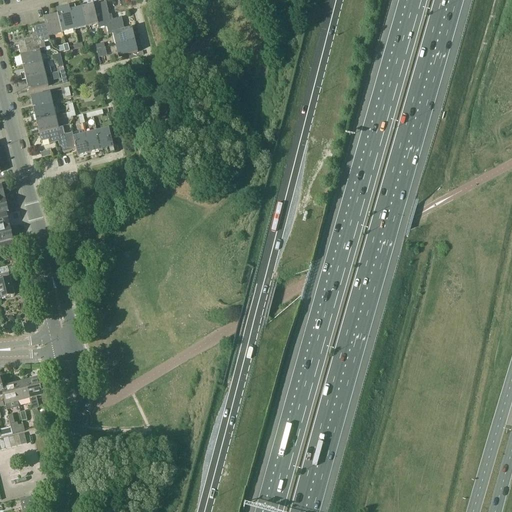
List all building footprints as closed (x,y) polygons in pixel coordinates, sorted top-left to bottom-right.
[(106,2),(93,5),(98,24),(99,29),(106,27),(108,35),(113,34),(113,33),(125,30),(122,17),(113,20),(112,17),(110,18),(106,2)] [(86,27),(98,24),(93,5),(81,8),(86,27)] [(74,30),(69,11),(70,11),(69,7),(56,10),(57,14),(58,14),(63,33),(74,30)] [(81,8),(70,11),(69,11),(74,30),(86,27),(81,8)] [(48,36),(63,33),(58,14),(57,14),(43,17),(45,22),(45,25),(48,36)] [(50,41),(48,36),(45,25),(33,28),(35,37),(33,37),(33,39),(17,43),(20,55),(27,54),(39,51),(39,52),(44,51),(44,52),(50,51),(49,47),(45,48),(44,43),(50,41)] [(113,33),(113,34),(116,45),(135,41),(132,28),(125,30),(113,33)] [(138,53),(135,41),(116,45),(119,57),(138,53)] [(20,56),(23,68),(42,63),(39,52),(39,51),(27,54),(20,55),(20,56)] [(42,63),(23,68),(26,80),(45,75),(49,74),(52,73),(50,67),(48,68),(44,69),(42,63)] [(48,87),(45,75),(26,80),(29,92),(48,87)] [(33,109),(52,105),(49,93),(30,97),(33,109)] [(36,121),(55,117),(52,105),(33,109),(36,121)] [(58,128),(55,117),(36,121),(39,133),(46,132),(46,131),(58,128)] [(63,153),(76,150),(73,138),(72,133),(65,135),(63,127),(58,128),(46,131),(46,132),(39,133),(41,142),(48,140),(49,144),(58,142),(59,144),(61,144),(63,153)] [(96,132),(101,151),(113,148),(109,129),(97,132),(96,132)] [(85,135),(90,154),(101,151),(96,132),(85,135)] [(73,138),(76,150),(78,157),(90,154),(85,135),(73,138)] [(9,213),(5,199),(0,200),(0,215),(7,214),(9,213)] [(0,229),(10,227),(7,214),(0,215),(0,229)] [(0,244),(13,242),(10,227),(0,229),(0,244)] [(0,296),(1,300),(14,296),(9,273),(0,275),(0,296)] [(25,382),(29,399),(30,399),(34,419),(39,417),(37,409),(39,409),(36,397),(41,396),(43,405),(51,403),(46,378),(38,380),(37,378),(25,382)] [(13,385),(17,402),(29,399),(25,382),(13,385)] [(13,385),(1,388),(3,396),(6,411),(19,408),(17,402),(13,385)] [(31,497),(19,500),(21,511),(22,511),(34,509),(31,497)]
